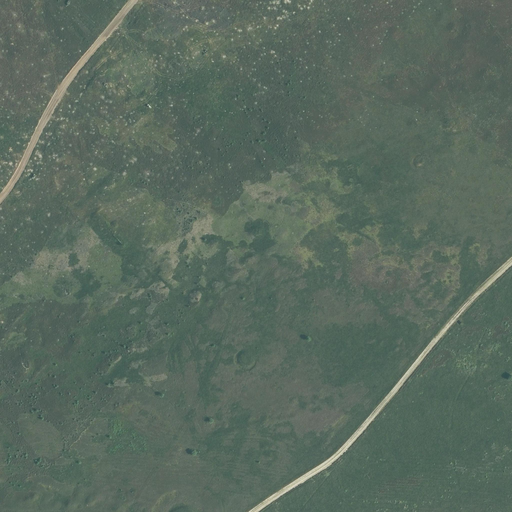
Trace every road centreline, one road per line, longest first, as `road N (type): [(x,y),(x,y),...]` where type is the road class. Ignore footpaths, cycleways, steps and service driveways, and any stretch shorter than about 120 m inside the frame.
road 1 (track): [(254,511),(345,450),(511,263)]
road 2 (track): [(0,199),(46,111),(132,0)]
